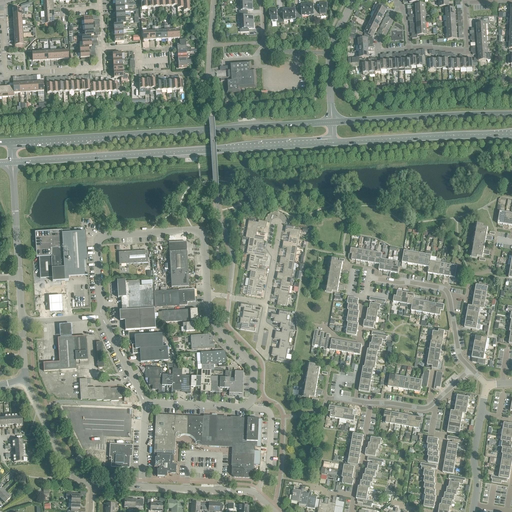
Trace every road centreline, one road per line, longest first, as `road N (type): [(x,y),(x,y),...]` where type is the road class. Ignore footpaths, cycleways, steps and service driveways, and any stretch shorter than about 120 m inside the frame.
road 1 (secondary): [(12,162),(331,141)]
road 2 (secondary): [(330,121),(11,142)]
road 3 (residential): [(205,294),(211,322),(253,365),(252,400),(239,407),(145,404)]
road 4 (residential): [(99,305),(95,245),(104,235),(200,233),(205,294)]
road 5 (secondary): [(511,113),(330,121)]
road 6 (secondary): [(331,141),(511,133)]
road 7 (residential): [(0,7),(5,72),(95,69),(102,49)]
road 8 (residential): [(432,404),(335,398),(339,377),(358,380)]
road 9 (tertiary): [(23,377),(62,459),(91,484)]
